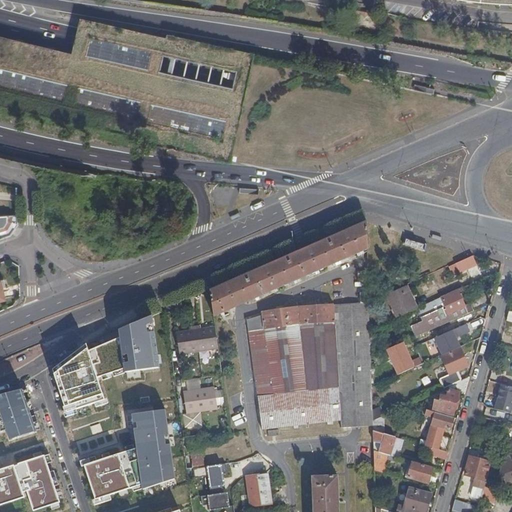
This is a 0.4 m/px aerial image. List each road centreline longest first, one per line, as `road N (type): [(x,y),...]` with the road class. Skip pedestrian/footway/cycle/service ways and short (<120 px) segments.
road 1 (motorway): [(511,142),(0,28)]
road 2 (motorway): [(0,79),(511,192)]
road 3 (motorway): [(511,81),(43,0)]
road 4 (primary): [(103,308),(376,196)]
road 5 (residential): [(511,270),(441,511)]
road 6 (motorway): [(0,139),(181,169)]
road 7 (primary): [(505,122),(339,186)]
road 8 (primary): [(339,186),(189,251)]
road 9 (motorway): [(181,169),(339,186)]
road 10 (residential): [(37,365),(85,511)]
